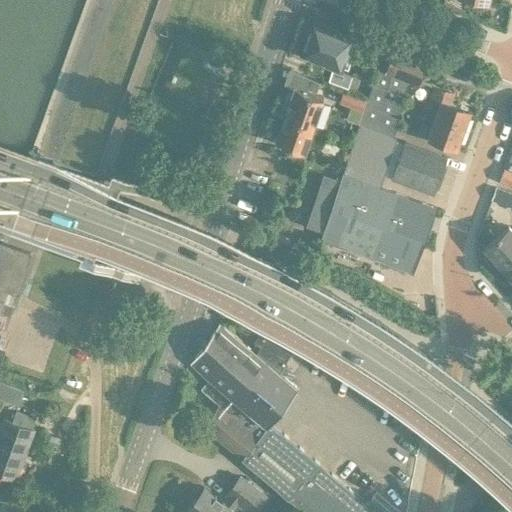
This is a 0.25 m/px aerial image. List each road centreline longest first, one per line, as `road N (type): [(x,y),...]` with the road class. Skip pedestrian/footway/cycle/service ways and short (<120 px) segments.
road 1 (primary): [(511,460),(401,371),(300,309),(232,273),(0,185)]
road 2 (tertiary): [(511,428),(372,323),(311,289),(0,154)]
road 3 (unclassified): [(214,219),(116,511)]
road 4 (residential): [(425,511),(457,282)]
road 5 (unclassified): [(214,219),(285,0)]
road 6 (residential): [(457,282),(452,241),(511,75)]
road 7 (residential): [(511,55),(358,0)]
